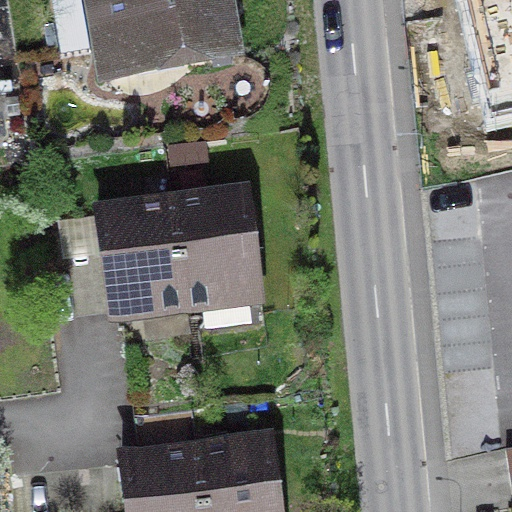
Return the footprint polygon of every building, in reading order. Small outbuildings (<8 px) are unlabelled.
[(178,56),(180,67),(229,58),(219,0),(89,0),(99,56),(130,50),(133,64),(178,56)] [(256,297),(243,200),(95,220),(107,316),(159,309),(220,301),(256,297)] [(195,411),(188,351),(131,359),(138,418),(195,411)] [(275,511),(267,447),(218,453),(175,459),(118,466),(124,511),(275,511)] [(511,509),(511,453),(503,455),(511,509)]
